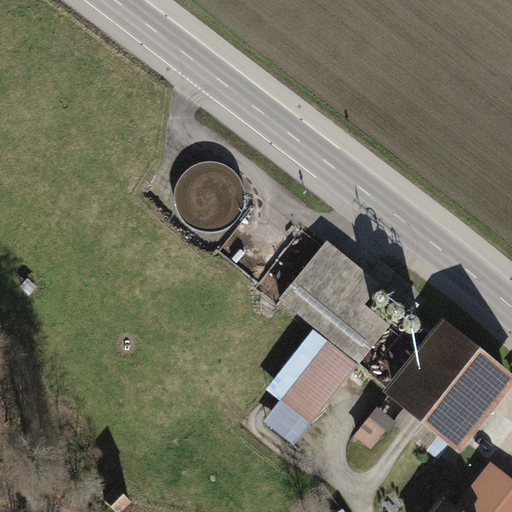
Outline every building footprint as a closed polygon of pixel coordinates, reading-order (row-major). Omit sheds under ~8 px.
[(185,219),(195,226),(206,229),(217,228),(228,224),(237,217),(243,207),(245,196),(244,184),(239,174),(231,166),(221,161),(210,159),(198,161),(188,167),(180,176),(175,187),(175,199),(179,210),(185,219)] [(326,239),(278,297),(362,366),(395,326),(363,300),(378,282),(326,239)] [(381,305),(383,305),(386,304),(388,302),(389,299),(389,297),(389,294),(387,292),(385,290),(383,289),(380,289),(377,290),(375,292),(374,294),(373,296),(373,299),(374,301),(376,303),(378,305),(381,305)] [(391,315),(393,316),(396,317),(398,317),(401,316),(403,314),(404,312),(405,309),(405,306),(404,304),(402,302),(399,301),(397,300),(394,301),(391,302),(389,304),(388,307),(388,310),(389,312),(391,315)] [(421,316),(419,314),(417,312),(414,311),(411,311),(409,311),(406,313),(404,316),(403,318),(404,321),(405,324),(407,326),(409,328),(412,329),(415,328),(418,327),(420,325),(421,322),(421,319),(421,316)] [(386,389),(460,448),(511,383),(511,379),(439,322),(386,389)] [(324,342),(311,333),(267,392),(280,402),(266,422),(301,448),(362,366),(326,340),(324,342)] [(375,449),(388,426),(369,416),(356,438),(375,449)] [(464,511),(511,511),(511,479),(489,462),(456,506),(464,511)] [(115,511),(119,511),(130,501),(117,489),(104,501),(115,511)] [(464,511),(456,506),(444,497),(431,511),(464,511)]
